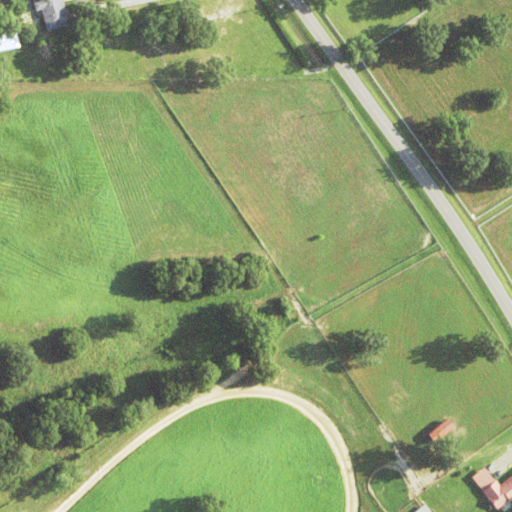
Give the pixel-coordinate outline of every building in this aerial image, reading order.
[(45,31),(39,10),(33,12),(31,3),(37,1),(36,0),(61,0),(69,24),(45,31)] [(0,35),(15,33),(18,48),(0,51),(0,35)] [(385,396),(396,386),(405,398),(394,407),(385,396)] [(427,417),(432,413),(442,427),(437,431),(427,417)] [(442,430),(453,447),(439,456),(417,421),(424,417),(435,435),(442,430)] [(443,430),(448,427),(459,443),(454,447),(443,430)] [(508,498),(496,508),(480,490),(482,489),(470,476),(482,465),(494,479),(494,478),(499,484),(511,472),(511,497),(509,500),(508,498)] [(411,511),(424,502),(432,511),(411,511)]
